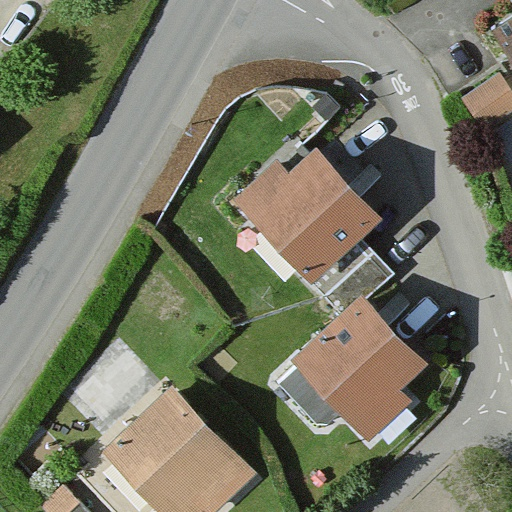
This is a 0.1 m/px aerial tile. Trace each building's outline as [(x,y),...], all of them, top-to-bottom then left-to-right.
[(511,20),(491,36),(511,64),(511,20)] [(511,112),(511,98),(497,78),(462,104),(484,134),(511,112)] [(381,216),(317,152),(291,177),(279,165),(235,209),(311,286),(381,216)] [(429,366),(362,299),(292,369),(369,446),(409,406),(399,396),(429,366)] [(81,386),(99,407),(146,369),(129,348),(81,386)] [(227,511),(258,483),(171,393),(104,458),(157,511),(227,511)]
